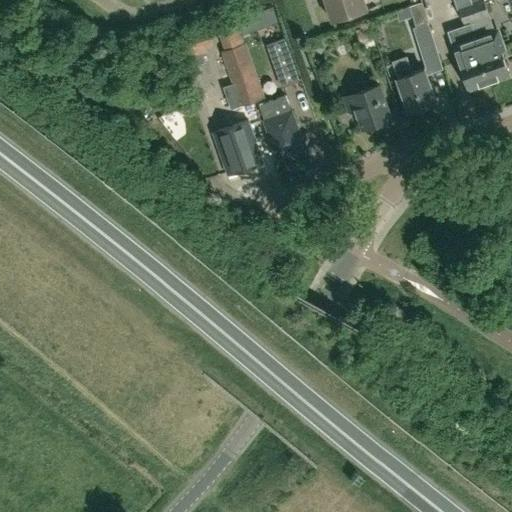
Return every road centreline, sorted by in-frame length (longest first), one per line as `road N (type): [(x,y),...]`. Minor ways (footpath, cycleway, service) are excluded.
road 1 (primary): [(441,511),(0,154)]
road 2 (unclassified): [(175,511),(256,417),(371,223),(429,153)]
road 3 (residential): [(429,153),(258,203)]
